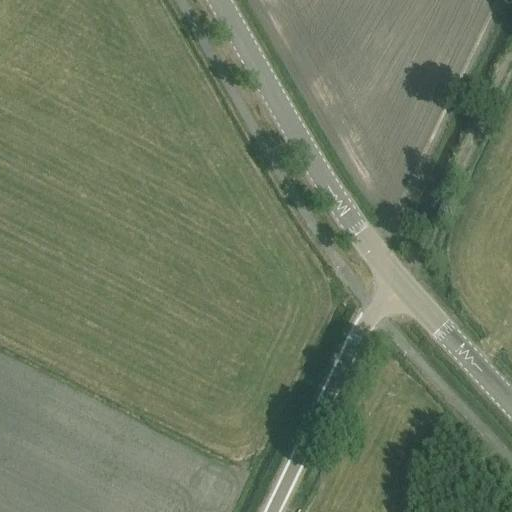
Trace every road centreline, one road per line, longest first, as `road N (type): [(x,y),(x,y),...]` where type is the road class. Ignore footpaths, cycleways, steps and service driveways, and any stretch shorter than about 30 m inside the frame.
road 1 (secondary): [(401,287),(337,201),(219,0)]
road 2 (unclassified): [(270,511),(359,327),(401,287)]
road 3 (track): [(511,76),(422,264),(401,287)]
road 4 (secondary): [(511,405),(401,287)]
